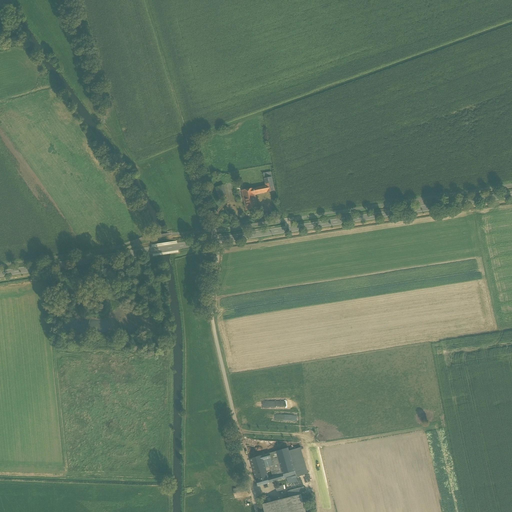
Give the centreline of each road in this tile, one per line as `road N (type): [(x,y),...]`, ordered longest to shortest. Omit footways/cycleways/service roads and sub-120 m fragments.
road 1 (tertiary): [(217,240),(511,195)]
road 2 (unclassified): [(217,240),(209,313),(255,511)]
road 3 (track): [(148,0),(217,240)]
road 4 (tertiary): [(0,273),(217,240)]
